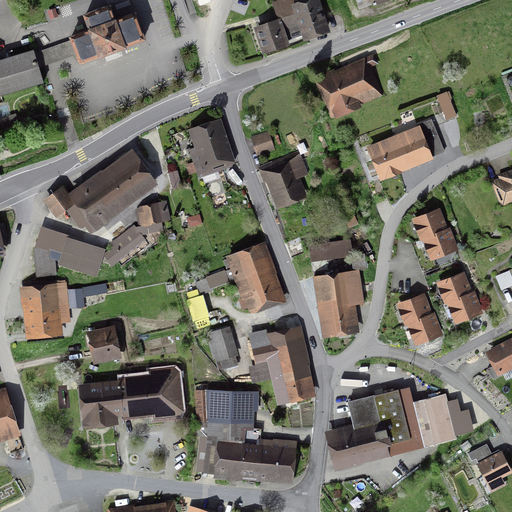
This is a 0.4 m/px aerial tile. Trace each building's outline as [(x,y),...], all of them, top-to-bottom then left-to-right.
[(281,0),(274,2),(281,21),(289,43),(330,30),(319,0),(281,0)] [(71,38),(72,40),(77,54),(80,63),(100,55),(100,56),(113,51),(124,47),(124,46),(144,39),(134,14),(118,20),(114,11),(111,12),(109,7),(85,16),(91,30),(71,38)] [(264,51),(289,43),(281,21),(257,30),(264,51)] [(38,67),(77,54),(72,40),(34,52),(35,54),(39,53),(41,59),(36,60),(38,67)] [(0,94),(41,82),(42,83),(43,83),(38,67),(36,60),(41,59),(39,53),(35,54),(34,52),(33,50),(32,50),(32,51),(0,61),(0,94)] [(365,60),(314,79),(328,116),(349,108),(348,104),(377,93),(365,60)] [(215,118),(188,127),(195,147),(189,149),(198,174),(231,162),(215,118)] [(433,122),(367,147),(378,178),(394,172),(392,168),(407,163),(409,168),(445,155),(433,122)] [(260,153),(276,148),(271,134),(256,139),(260,153)] [(151,179),(128,148),(67,195),(90,225),(151,179)] [(295,155),(259,169),(273,206),(300,195),(293,176),(302,173),(295,155)] [(511,200),(511,168),(498,175),(499,179),(492,181),(501,204),(511,200)] [(61,189),(47,199),(59,216),(73,207),(61,189)] [(161,220),(171,218),(166,199),(140,204),(136,209),(139,225),(135,225),(142,234),(164,229),(161,220)] [(438,207),(410,216),(418,239),(421,238),(431,235),(430,231),(444,227),(438,207)] [(104,253),(112,265),(146,239),(142,234),(135,225),(134,224),(110,242),(113,246),(104,253)] [(431,235),(421,238),(428,258),(457,248),(449,225),(444,227),(430,231),(431,235)] [(106,247),(67,235),(58,263),(97,274),(104,253),(106,247)] [(309,246),(311,263),(352,256),(350,240),(309,246)] [(282,299),(262,241),(224,254),(238,297),(244,295),(249,311),(282,299)] [(56,273),(53,244),(34,246),(37,275),(56,273)] [(355,269),(312,275),(322,336),(355,331),(350,304),(360,302),(355,269)] [(198,282),(203,292),(229,281),(225,270),(198,282)] [(462,272),(434,281),(442,304),(446,303),(456,300),(455,296),(469,292),(462,272)] [(18,285),(24,337),(59,333),(56,306),(64,305),(61,280),(18,285)] [(456,300),(446,303),(453,323),(482,314),(474,290),(469,292),(455,296),(456,300)] [(422,293),(395,302),(402,326),(406,324),(416,321),(415,318),(429,313),(422,293)] [(195,321),(211,317),(205,296),(189,300),(195,321)] [(416,321),(406,324),(413,344),(442,335),(434,311),(429,313),(415,318),(416,321)] [(88,331),(91,346),(118,341),(115,326),(88,331)] [(234,354),(226,326),(205,332),(214,360),(234,354)] [(265,330),(248,334),(253,359),(264,357),(274,404),(312,395),(297,327),(266,334),(265,330)] [(511,367),(511,338),(484,351),(494,376),(511,367)] [(91,346),(94,361),(121,356),(118,341),(91,346)] [(147,377),(75,385),(80,424),(110,420),(109,413),(121,412),(122,416),(154,412),(154,418),(179,416),(174,367),(147,371),(147,377)] [(328,430),(336,467),(388,456),(385,443),(411,437),(400,391),(349,402),(354,425),(328,430)] [(290,482),(292,441),(262,440),(262,427),(245,427),(246,393),(207,392),(204,446),(215,447),(214,479),(290,482)] [(444,397),(416,403),(426,445),(454,439),(444,397)] [(2,399),(0,399),(0,439),(15,435),(2,399)] [(510,471),(499,450),(474,463),(488,488),(501,481),(499,477),(510,471)]
